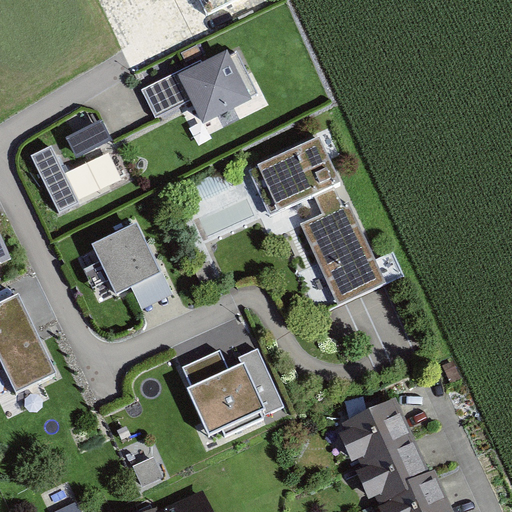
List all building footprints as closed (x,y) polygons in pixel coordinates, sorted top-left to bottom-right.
[(249,100),(227,56),(182,78),(204,122),(249,100)] [(105,121),(70,138),(80,160),(115,142),(105,121)] [(343,206),(335,189),(342,186),(320,140),(259,168),(281,215),(316,199),(324,216),(303,226),(341,307),(388,285),(350,203),(343,206)] [(79,204),(51,149),(32,159),(60,214),(79,204)] [(233,187),(226,173),(193,189),(199,202),(233,187)] [(159,276),(134,224),(117,232),(120,238),(96,249),(118,296),(159,276)] [(0,264),(9,260),(0,241),(0,264)] [(216,281),(208,264),(195,270),(203,287),(216,281)] [(0,359),(16,394),(56,375),(20,298),(0,307),(0,359)] [(258,351),(242,359),(256,388),(272,380),(258,351)] [(230,372),(221,352),(182,370),(191,390),(187,392),(209,438),(223,432),(225,438),(263,420),(261,415),(266,413),(244,366),(230,372)] [(277,391),(264,397),(272,414),(285,408),(277,391)] [(428,480),(394,406),(348,427),(383,503),(388,501),(392,511),(448,511),(432,477),(428,480)] [(210,511),(201,493),(158,511),(210,511)]
